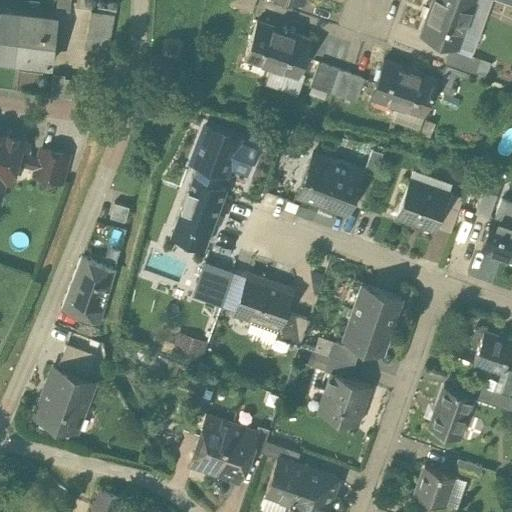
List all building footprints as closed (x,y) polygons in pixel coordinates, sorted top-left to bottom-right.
[(58,0),(59,8),(74,8),(74,0),(58,0)] [(472,0),(432,0),(431,4),(466,17),(472,0)] [(466,17),(431,4),(421,31),(457,43),(466,17)] [(55,16),(2,11),(2,10),(0,9),(0,56),(49,63),(55,16)] [(113,14),(91,10),(84,46),(106,50),(113,14)] [(283,28),(255,18),(243,53),(271,63),(283,28)] [(310,37),(283,28),(271,63),(299,72),(310,37)] [(473,73),(484,77),(489,61),(479,57),(449,47),(444,61),(474,71),(473,73)] [(409,67),(384,57),(371,92),(397,102),(409,67)] [(318,60),(310,82),(323,87),(331,64),(318,60)] [(457,67),(446,63),(439,82),(451,86),(457,67)] [(341,68),(331,64),(323,87),(333,91),(341,68)] [(436,76),(409,67),(397,102),(423,111),(436,76)] [(351,72),(341,68),(333,91),(343,94),(351,72)] [(363,76),(351,72),(343,94),(355,99),(363,76)] [(89,80),(64,77),(62,94),(87,97),(89,80)] [(238,137),(205,124),(191,160),(225,173),(229,162),(247,168),(254,148),(237,142),(238,137)] [(21,133),(0,127),(0,187),(3,177),(10,179),(21,133)] [(264,131),(254,127),(251,135),(260,139),(264,131)] [(277,134),(264,129),(264,131),(260,139),(260,140),(273,145),(277,134)] [(67,153),(41,146),(34,172),(60,179),(67,153)] [(363,170),(318,152),(310,172),(309,172),(308,175),(309,175),(302,194),(348,212),(354,195),(363,170)] [(375,174),(363,170),(354,195),(365,200),(375,174)] [(448,190),(410,177),(396,216),(434,229),(448,190)] [(483,189),(475,186),(470,199),(478,202),(483,189)] [(496,194),(483,189),(478,202),(474,211),(488,216),(496,194)] [(451,192),(439,226),(450,230),(462,196),(451,192)] [(129,207),(115,203),(110,217),(125,222),(129,207)] [(228,216),(199,206),(194,220),(223,230),(228,216)] [(511,223),(492,216),(481,246),(505,255),(507,250),(511,251),(511,223)] [(194,220),(193,219),(179,257),(212,268),(212,266),(210,265),(218,243),(220,243),(225,231),(223,230),(194,220)] [(114,268),(81,255),(61,306),(99,321),(114,268)] [(291,286),(248,271),(234,311),(278,326),(284,307),(291,286)] [(401,296),(363,283),(343,339),(381,353),(401,296)] [(309,315),(284,307),(278,326),(275,335),(299,343),(309,315)] [(207,341),(177,330),(170,350),(199,361),(207,341)] [(510,339),(483,330),(473,359),(501,369),(511,339),(510,339)] [(359,348),(334,339),(329,354),(354,362),(359,348)] [(94,352),(66,342),(57,366),(85,377),(94,352)] [(329,354),(302,345),(297,359),(324,368),(329,354)] [(354,362),(329,354),(324,368),(330,370),(349,376),(354,362)] [(179,361),(162,355),(156,372),(172,378),(179,361)] [(57,366),(53,365),(35,413),(76,429),(94,380),(57,366)] [(511,388),(511,369),(507,368),(499,390),(510,394),(511,388)] [(349,376),(330,370),(316,409),(356,423),(370,384),(349,376)] [(471,393),(442,383),(428,425),(440,430),(442,424),(459,430),(471,395),(471,393)] [(499,390),(480,384),(475,396),(509,408),(511,400),(511,394),(510,394),(499,390)] [(208,412),(195,407),(187,428),(200,433),(207,414),(208,412)] [(231,422),(207,414),(200,433),(191,460),(215,468),(231,422)] [(255,430),(231,422),(215,468),(238,476),(248,449),(255,431),(255,430)] [(258,423),(255,430),(255,431),(248,449),(260,454),(270,427),(258,423)] [(299,449),(266,438),(262,451),(277,456),(277,455),(295,461),(299,449)] [(295,461),(277,455),(277,456),(265,490),(289,499),(284,511),(324,511),(337,476),(295,461)] [(480,464),(457,456),(453,468),(476,476),(480,464)] [(454,472),(423,462),(413,491),(444,501),(454,472)] [(124,496),(100,488),(91,511),(118,511),(124,496)]
